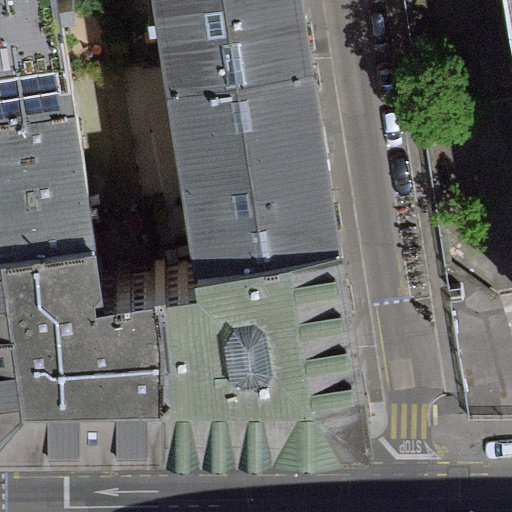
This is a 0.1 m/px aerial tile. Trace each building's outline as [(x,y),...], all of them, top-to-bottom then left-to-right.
[(0,0),(0,87),(73,76),(61,0),(0,0)] [(163,0),(173,60),(311,40),(304,0),(163,0)] [(173,60),(202,239),(341,220),(311,40),(173,60)] [(0,225),(95,210),(73,76),(0,87),(0,225)] [(165,302),(157,261),(95,273),(94,259),(100,248),(95,210),(0,225),(0,419),(165,418),(165,302)] [(369,412),(341,220),(202,239),(204,256),(157,261),(165,302),(165,418),(364,417),(369,412)]
